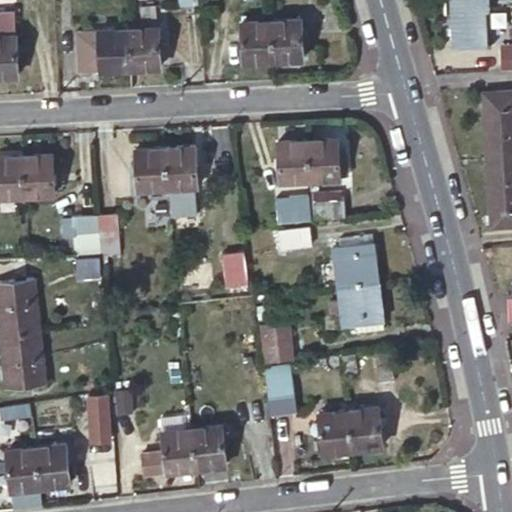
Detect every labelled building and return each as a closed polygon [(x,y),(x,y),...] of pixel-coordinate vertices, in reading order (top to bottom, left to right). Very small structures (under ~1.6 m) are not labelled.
[(449,0),(452,44),(487,42),(486,7),(491,7),(490,0),(449,0)] [(273,58),(304,57),(302,17),(270,18),(273,58)] [(244,60),(273,58),(270,18),(241,19),(244,60)] [(131,65),(161,64),(158,24),(128,25),(131,65)] [(100,67),(131,65),(128,25),(98,27),(100,67)] [(0,72),(19,72),(17,32),(0,32),(0,72)] [(511,86),(483,88),(487,156),(511,154),(511,86)] [(309,178),(338,176),(337,151),(337,137),(307,138),(309,177),(309,178)] [(277,179),(309,178),(309,177),(307,138),(276,139),(277,179)] [(194,144),(165,145),(167,185),(170,213),(195,211),(193,184),(195,184),(194,144)] [(165,145),(134,147),(136,187),(167,185),(165,145)] [(23,193),(53,191),(51,151),(21,153),(23,193)] [(0,194),(23,193),(21,153),(0,153),(0,194)] [(511,154),(487,156),(491,221),(511,220),(511,154)] [(312,190),(313,199),(341,196),(340,187),(312,190)] [(308,190),(275,192),(277,217),(309,215),(308,190)] [(344,195),(341,196),(313,199),(314,216),(345,213),(344,195)] [(100,252),(120,250),(118,210),(97,212),(100,252)] [(59,214),(61,254),(100,252),(97,212),(59,214)] [(309,223),(279,226),(281,245),(312,241),(309,223)] [(332,241),(337,281),(378,276),(373,229),(338,234),(339,241),(332,241)] [(222,250),(226,282),(248,280),(244,247),(222,250)] [(47,326),(40,273),(0,278),(6,330),(47,326)] [(337,281),(342,321),(383,316),(378,276),(337,281)] [(259,328),(263,347),(289,342),(286,323),(259,328)] [(53,379),(47,326),(6,330),(12,383),(53,379)] [(249,333),(228,333),(229,366),(251,365),(249,333)] [(263,347),(266,363),(291,359),(289,342),(263,347)] [(291,363),(267,366),(270,394),(273,412),(298,409),(295,391),(291,363)] [(111,371),(113,395),(128,394),(126,370),(111,371)] [(89,392),(93,436),(112,435),(108,390),(89,392)] [(380,403),(349,407),(354,446),(385,442),(380,403)] [(349,407),(320,410),(322,428),(324,449),(354,446),(349,407)] [(320,410),(311,411),(313,429),(322,428),(320,410)] [(222,422),(224,439),(233,438),(231,420),(222,422)] [(197,465),(227,462),(224,439),(222,422),(192,425),(197,465)] [(166,469),(197,465),(192,425),(162,429),(166,469)] [(41,484),(71,481),(66,441),(36,444),(41,484)] [(10,487),(41,484),(36,444),(5,447),(10,487)]
